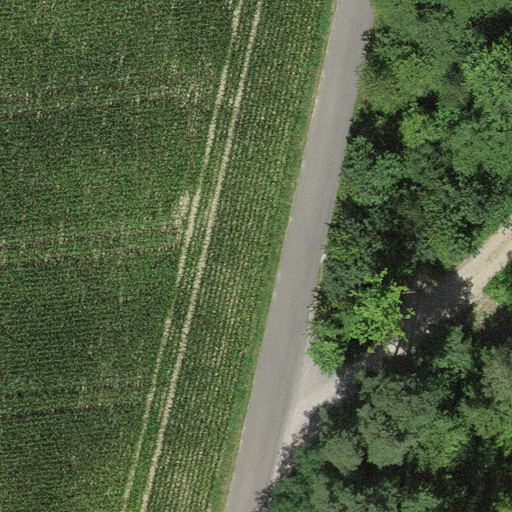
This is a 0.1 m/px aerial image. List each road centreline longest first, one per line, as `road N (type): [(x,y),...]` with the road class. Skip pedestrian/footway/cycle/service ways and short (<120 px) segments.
road 1 (residential): [(222,511),(348,0)]
road 2 (track): [(238,440),(326,383),(511,217)]
